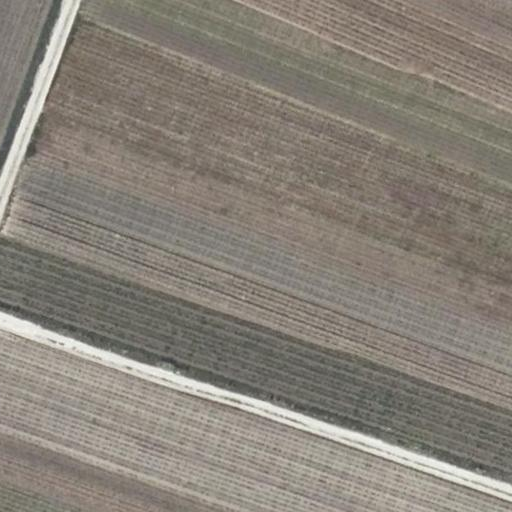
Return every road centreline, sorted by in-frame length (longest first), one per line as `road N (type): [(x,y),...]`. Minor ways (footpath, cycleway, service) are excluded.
road 1 (track): [(511,493),(0,319)]
road 2 (track): [(0,191),(66,0)]
